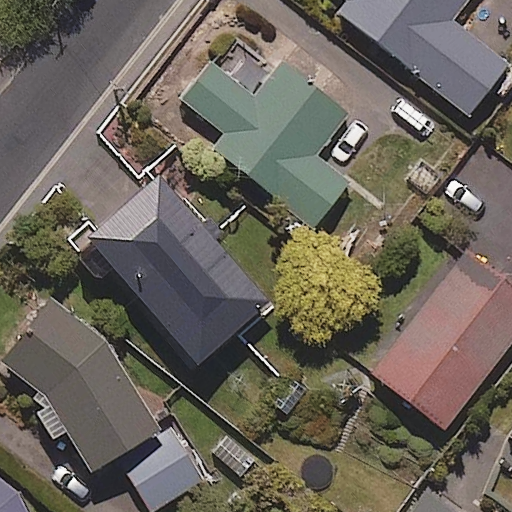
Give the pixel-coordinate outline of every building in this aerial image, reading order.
[(339,0),(344,4),(337,13),(469,114),(507,64),(451,22),(467,0),(339,0)] [(255,98),(210,64),(181,102),(222,133),(211,149),(314,227),(348,182),(315,157),(347,115),(281,64),(255,98)] [(267,302),(157,178),(85,241),(196,366),(267,302)] [(511,266),(501,281),(465,252),(369,373),(442,430),(511,341),(511,266)] [(0,362),(0,363),(42,396),(85,476),(114,460),(141,511),(152,511),(206,483),(175,426),(159,434),(109,342),(46,297),(0,362)] [(22,511),(15,494),(0,482),(0,511),(22,511)] [(451,511),(426,493),(411,511),(451,511)]
